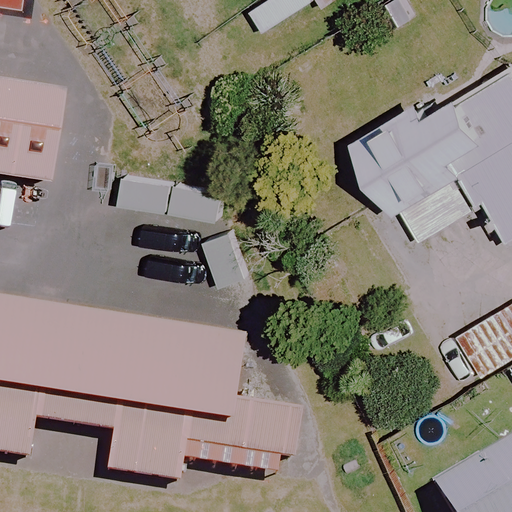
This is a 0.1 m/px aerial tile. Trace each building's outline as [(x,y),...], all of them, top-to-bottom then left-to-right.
[(336,0),(318,0),(323,8),(336,0)] [(0,153),(31,158),(44,59),(0,53),(0,153)] [(511,65),(433,113),(425,100),(359,140),(421,243),(488,202),(511,240),(511,65)] [(0,434),(6,435),(11,399),(93,409),(88,445),(160,454),(163,431),(277,445),(286,376),(203,366),(209,313),(0,287),(0,434)] [(511,511),(511,438),(429,488),(443,511),(511,511)]
